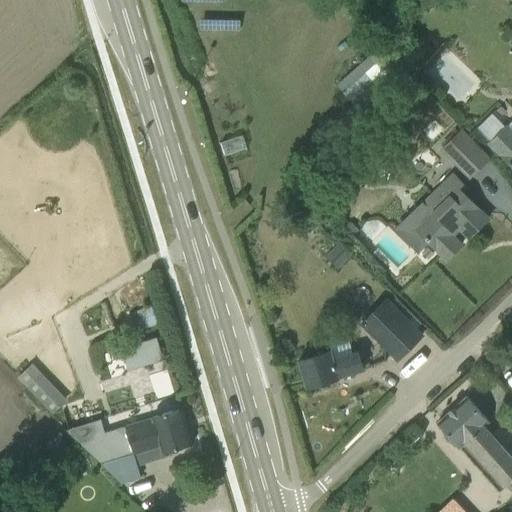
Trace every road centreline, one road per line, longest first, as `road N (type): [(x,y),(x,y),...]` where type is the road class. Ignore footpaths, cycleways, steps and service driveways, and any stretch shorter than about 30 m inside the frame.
road 1 (primary): [(271,511),(117,0)]
road 2 (unclassified): [(297,511),(511,300)]
